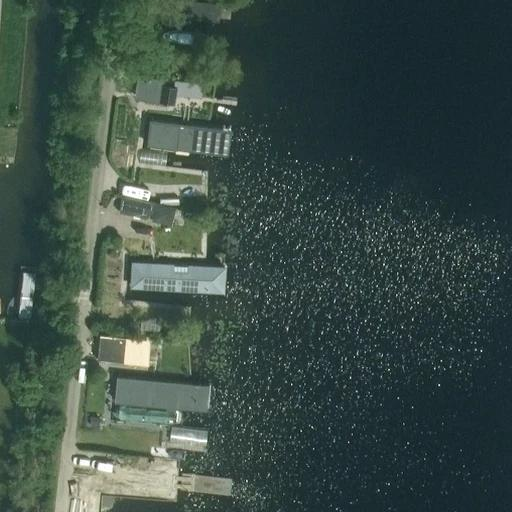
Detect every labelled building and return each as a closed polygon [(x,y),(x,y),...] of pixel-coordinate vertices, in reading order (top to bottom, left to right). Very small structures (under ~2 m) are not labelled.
[(156,0),(155,17),(217,23),(219,3),(187,0),(156,0)] [(137,75),(134,97),(133,99),(160,103),(160,102),(174,104),(176,90),(163,87),(164,79),(137,75)] [(231,128),(151,118),(149,130),(147,148),(227,158),(231,128)] [(172,225),(176,207),(155,203),(155,204),(122,197),(118,213),(151,220),(150,221),(172,225)] [(227,295),(228,266),(131,261),(130,290),(227,295)] [(154,339),(155,330),(140,328),(139,337),(154,339)] [(95,334),(97,354),(118,352),(116,332),(95,334)] [(210,385),(117,377),(115,405),(208,413),(210,385)]
